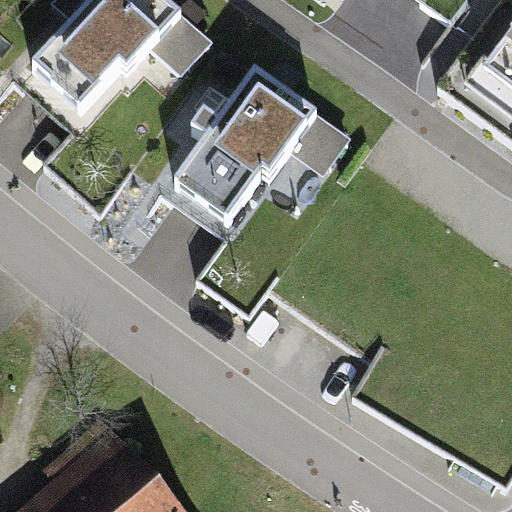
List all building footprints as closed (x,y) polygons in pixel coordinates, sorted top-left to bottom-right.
[(146,0),(75,0),(13,68),(72,121),(35,161),(82,204),(213,60),(146,0)] [(473,0),(405,0),(454,31),(473,0)] [(511,0),(506,0),(445,99),(511,139),(511,0)] [(367,156),(245,82),(166,211),(226,248),(194,300),(255,337),(367,156)] [(178,511),(98,428),(7,511),(178,511)]
